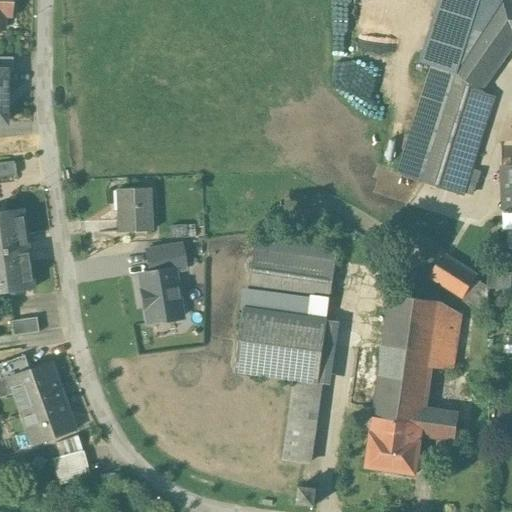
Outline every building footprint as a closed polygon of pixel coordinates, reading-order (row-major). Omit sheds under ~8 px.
[(0,0),(0,29),(3,30),(3,17),(9,17),(9,15),(10,0),(4,0),(0,0)] [(452,71),(502,0),(443,0),(423,63),(435,67),(435,66),(452,71)] [(511,2),(505,0),(502,0),(452,71),(457,75),(472,85),(482,92),(482,91),(511,48),(511,2)] [(12,58),(0,58),(0,72),(4,72),(4,74),(12,74),(12,58)] [(399,175),(424,183),(457,75),(452,71),(435,66),(435,67),(399,175)] [(472,85),(457,75),(424,183),(464,195),(494,97),(485,94),(482,91),(482,92),(472,85)] [(13,162),(0,163),(0,178),(14,177),(13,162)] [(150,189),(115,191),(117,233),(152,231),(150,189)] [(20,211),(0,213),(0,253),(26,250),(20,211)] [(202,238),(202,229),(194,229),(194,238),(202,238)] [(181,245),(145,251),(149,275),(173,271),(173,272),(185,270),(181,245)] [(353,263),(257,249),(238,376),(298,385),(287,461),(314,465),(326,389),(334,390),(353,263)] [(26,250),(0,253),(0,293),(32,289),(26,250)] [(478,276),(444,254),(430,276),(464,298),(475,281),(475,280),(476,279),(478,276)] [(181,318),(173,272),(173,271),(149,275),(139,277),(147,324),(181,318)] [(488,287),(476,279),(475,280),(475,281),(464,298),(488,313),(488,287)] [(423,290),(397,281),(394,296),(421,299),(423,290)] [(394,296),(392,295),(374,418),(423,425),(425,409),(431,368),(441,302),(421,299),(394,296)] [(462,315),(441,302),(431,368),(454,371),(462,315)] [(35,318),(11,322),(13,336),(37,332),(35,318)] [(6,379),(29,371),(24,356),(0,364),(0,381),(0,382),(6,380),(6,379)] [(6,380),(19,416),(64,400),(51,363),(29,371),(6,379),(6,380)] [(64,400),(19,416),(30,447),(74,431),(64,400)] [(511,407),(499,407),(498,419),(511,419),(511,407)] [(459,414),(425,409),(423,425),(422,433),(428,434),(428,436),(456,440),(459,414)] [(423,425),(374,418),(367,468),(416,475),(422,433),(423,425)] [(82,452),(52,460),(59,485),(89,477),(82,452)] [(18,457),(2,461),(8,482),(23,478),(18,457)] [(317,490),(301,488),(299,504),(315,506),(317,490)]
